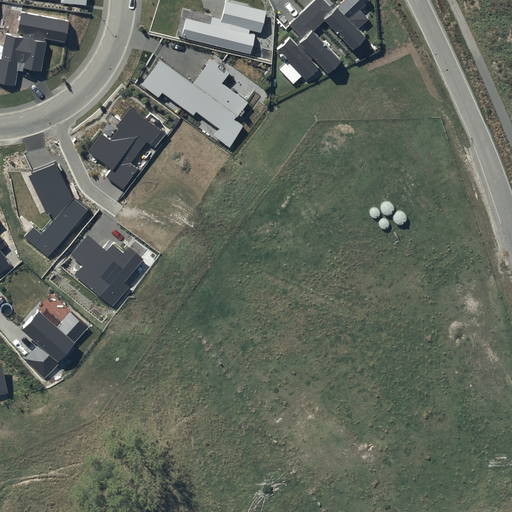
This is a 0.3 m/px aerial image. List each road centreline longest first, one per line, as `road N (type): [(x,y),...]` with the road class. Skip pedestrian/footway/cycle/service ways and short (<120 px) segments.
road 1 (residential): [(418,0),(511,226)]
road 2 (residential): [(121,0),(115,39),(87,86),(44,118),(0,130)]
